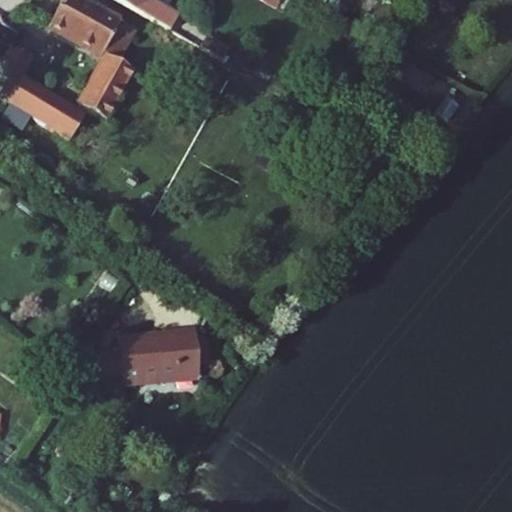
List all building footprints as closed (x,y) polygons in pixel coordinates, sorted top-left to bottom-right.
[(116,0),(108,15),(169,48),(175,35),(146,18),(154,3),(157,5),(160,0),(116,0)] [(258,0),(277,8),(281,0),(258,0)] [(78,126),(103,141),(134,94),(116,83),(136,52),(71,15),(50,46),(109,80),(78,126)] [(205,50),(197,64),(219,76),(228,62),(205,50)] [(0,95),(0,116),(75,163),(89,142),(25,102),(39,80),(19,68),(0,95)] [(122,345),(130,387),(204,372),(197,330),(122,345)]
